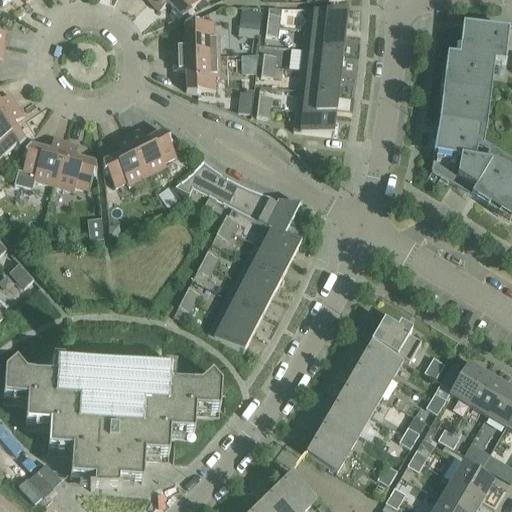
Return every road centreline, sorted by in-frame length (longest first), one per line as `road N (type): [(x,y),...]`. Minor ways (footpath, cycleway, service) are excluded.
road 1 (residential): [(183,511),(275,409),(328,324),(365,229)]
road 2 (unclassified): [(365,229),(129,87)]
road 3 (unclassified): [(365,229),(401,1)]
road 4 (residential): [(511,320),(365,229)]
road 5 (unclassified): [(47,35),(39,73),(60,105),(106,108),(129,87)]
road 6 (unclassified): [(129,87),(129,40),(105,19),(73,17),(47,35)]
